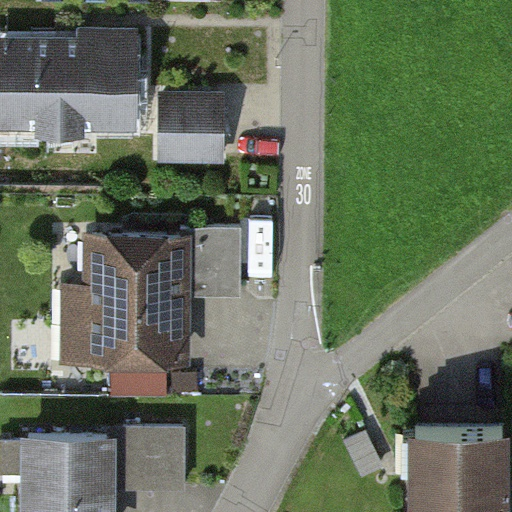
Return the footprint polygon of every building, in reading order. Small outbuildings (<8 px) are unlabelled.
[(146,29),(1,29),(1,127),(146,127),(146,29)] [(232,90),(163,89),(162,158),(231,159),(232,90)] [(197,224),(91,225),(91,276),(69,277),(69,360),(198,359),(197,224)] [(196,420),(125,419),(125,484),(196,485),(196,420)] [(511,511),(511,419),(423,419),(422,511),(511,511)] [(119,511),(122,430),(32,428),(29,511),(119,511)]
